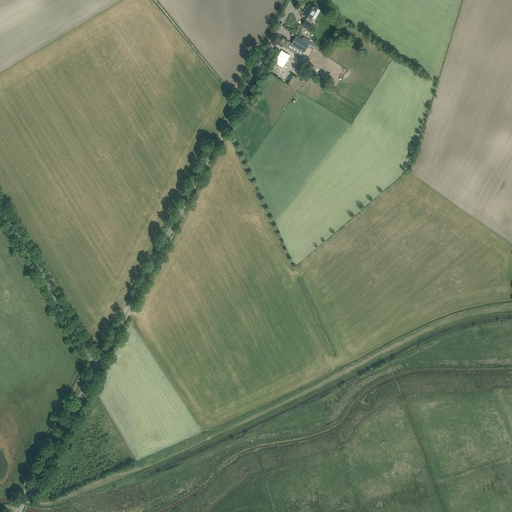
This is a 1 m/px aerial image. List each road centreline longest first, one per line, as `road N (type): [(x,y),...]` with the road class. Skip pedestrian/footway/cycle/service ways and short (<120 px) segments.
road 1 (unclassified): [(92,362),(292,0)]
road 2 (tertiary): [(92,362),(0,206)]
road 3 (tertiary): [(17,511),(92,362)]
